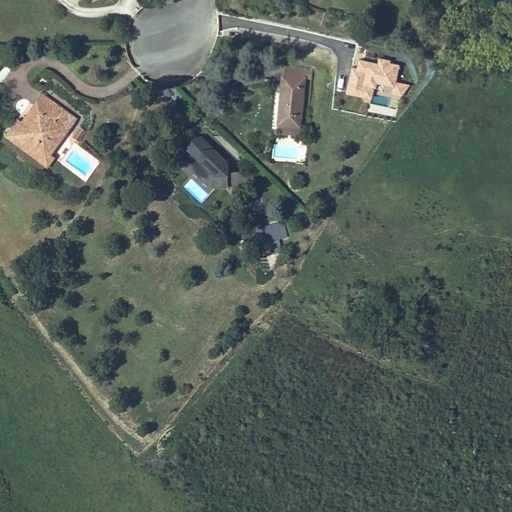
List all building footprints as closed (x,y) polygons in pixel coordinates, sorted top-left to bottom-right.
[(347,96),(372,100),(374,87),(406,92),(407,84),(397,82),(400,64),(354,57),(347,96)] [(267,77),(263,127),(288,130),(290,81),(267,77)] [(6,128),(0,137),(0,145),(36,172),(41,165),(38,162),(65,128),(31,102),(8,128),(6,128)] [(203,135),(198,136),(221,159),(221,150),(203,135)] [(71,136),(64,146),(71,151),(78,144),(71,136)] [(201,179),(199,190),(213,187),(212,162),(186,136),(170,137),(171,163),(173,165),(179,159),(185,164),(185,176),(186,178),(191,175),(195,174),(201,179)] [(179,159),(173,165),(185,176),(185,164),(179,159)] [(186,178),(199,190),(201,179),(195,174),(191,175),(186,178)] [(269,217),(249,222),(255,239),(273,233),(269,217)]
